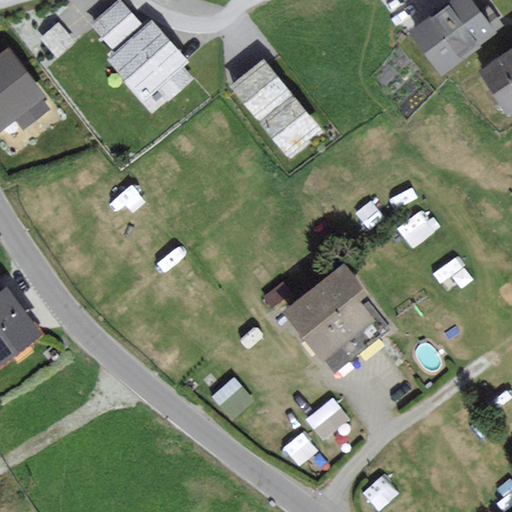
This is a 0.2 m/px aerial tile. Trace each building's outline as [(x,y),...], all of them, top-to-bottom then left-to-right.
[(495,32),(469,0),(450,0),(413,30),(446,71),(495,32)] [(144,28),(120,1),(94,23),(120,53),(113,60),(144,96),(158,84),(169,98),(190,80),(178,67),(185,61),(150,22),(144,28)] [(42,94),(7,51),(0,56),(0,127),(16,115),(24,125),(44,109),(36,99),(42,94)] [(511,107),(511,53),(484,71),(508,110),(511,107)] [(317,129),(263,65),(236,87),(290,152),(317,129)] [(366,292),(345,268),(290,315),(326,356),(368,319),(353,302),(366,292)] [(280,278),(268,293),(279,302),(291,286),(280,278)] [(17,306),(5,290),(0,293),(0,360),(1,362),(38,333),(17,306)] [(234,371),(212,391),(232,414),(254,395),(234,371)] [(307,413),(324,435),(350,415),(334,393),(307,413)]
